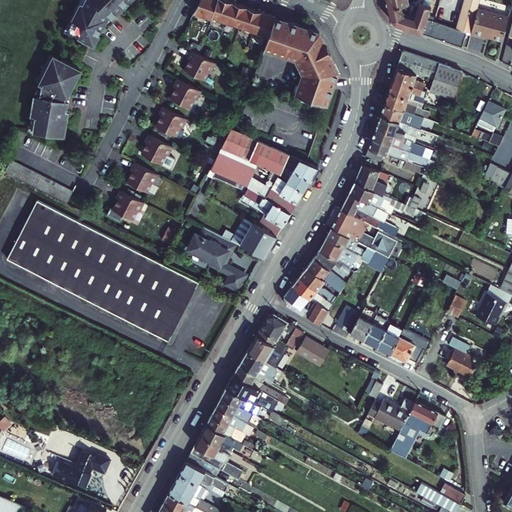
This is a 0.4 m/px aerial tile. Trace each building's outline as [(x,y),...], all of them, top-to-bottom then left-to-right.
[(81,0),(81,2),(76,0),(71,11),(74,12),(66,27),(69,29),(92,40),(102,20),(100,19),(104,11),(108,15),(115,8),(114,7),(119,2),(120,3),(123,0),(81,0)] [(195,0),(191,10),(208,16),(209,13),(215,15),(214,18),(222,21),(230,24),(231,21),(237,23),(243,25),(242,28),(250,30),(259,33),(260,31),(265,33),(262,43),(269,46),(270,46),(294,55),(301,70),(293,90),(324,101),(330,83),(336,67),(317,28),(235,0),(195,0)] [(400,1),(384,5),(387,16),(391,20),(418,29),(423,15),(427,3),(417,0),(415,0),(410,13),(398,8),(397,5),(400,4),(400,1)] [(460,0),(457,12),(472,17),(475,6),(476,0),(460,0)] [(472,17),(468,30),(483,36),(484,33),(490,35),(491,37),(500,40),(507,17),(475,6),(472,17)] [(66,27),(74,12),(71,11),(62,28),(68,31),(69,29),(66,27)] [(423,15),(418,29),(432,34),(459,44),(464,29),(468,30),(472,17),(457,12),(453,25),(423,15)] [(213,59),(189,47),(185,54),(187,55),(182,66),(202,77),(207,68),(208,69),(213,59)] [(394,64),(414,71),(431,77),(455,86),(460,70),(399,48),(394,64)] [(48,52),(44,61),(48,64),(53,54),(48,52)] [(79,67),(53,54),(48,64),(44,61),(36,78),(41,81),(40,86),(39,93),(35,93),(31,114),(36,115),(34,129),(62,134),(65,115),(63,114),(65,107),(63,107),(64,98),(65,93),(66,93),(79,67)] [(412,77),(414,71),(394,64),(390,76),(420,87),(422,81),(412,77)] [(462,73),(456,85),(467,90),(472,78),(462,73)] [(199,87),(174,75),(171,82),(173,83),(167,94),(188,104),(192,96),(194,97),(199,87)] [(390,76),(386,88),(416,99),(420,87),(390,76)] [(431,77),(426,89),(450,98),(455,86),(431,77)] [(416,99),(386,88),(382,100),(401,107),(412,111),(416,99)] [(504,107),(486,98),(476,121),(491,128),(494,122),(497,123),(504,107)] [(378,111),(417,125),(417,123),(409,120),(410,116),(400,112),(401,107),(382,100),(378,111)] [(185,115),(160,103),(157,110),(159,111),(153,122),(174,132),(178,123),(180,124),(185,115)] [(412,111),(401,107),(400,112),(410,116),(412,111)] [(374,124),(392,131),(400,134),(402,129),(414,133),(417,125),(378,111),(375,118),(374,124)] [(31,114),(30,114),(28,128),(34,129),(36,115),(31,114)] [(263,178),(270,182),(274,172),(276,169),(277,170),(281,162),(286,151),(229,124),(208,166),(243,183),(245,183),(249,173),(256,160),(269,166),(263,178)] [(374,124),(370,134),(407,149),(409,144),(401,140),(402,138),(391,134),(392,131),(374,124)] [(400,134),(403,135),(412,138),(414,133),(402,129),(400,134)] [(479,129),(476,136),(494,143),(499,133),(490,129),(487,133),(479,129)] [(171,143),(146,130),(143,138),(145,139),(139,150),(160,160),(164,151),(166,152),(171,143)] [(366,144),(382,150),(403,158),(405,153),(429,163),(431,158),(407,149),(370,134),(366,144)] [(366,144),(363,153),(378,159),(382,150),(366,144)] [(281,162),(308,176),(315,164),(286,151),(281,162)] [(10,156),(3,168),(10,171),(16,174),(22,177),(28,181),(34,184),(40,187),(47,190),(53,193),(59,196),(65,200),(72,188),(65,184),(59,181),(53,178),(47,175),(41,172),(34,168),(28,165),(22,162),(16,159),(10,156)] [(157,171),(132,158),(128,166),(131,167),(125,178),(146,188),(150,179),(152,180),(157,171)] [(387,171),(360,160),(353,177),(381,191),(385,180),(383,179),(387,171)] [(494,164),(486,160),(481,171),(489,175),(494,164)] [(288,172),(284,178),(301,188),(308,176),(281,162),(277,170),(276,169),(274,172),(278,175),(281,169),(288,172)] [(501,186),(508,171),(494,164),(489,175),(487,178),(494,181),(494,182),(501,186)] [(208,166),(203,175),(207,177),(209,172),(241,187),(243,183),(208,166)] [(511,169),(510,169),(502,185),(511,189),(511,188),(511,169)] [(301,188),(284,178),(278,175),(274,172),(270,182),(269,184),(294,199),(301,188)] [(288,209),(294,199),(269,184),(249,173),(245,183),(247,185),(288,209)] [(423,176),(411,204),(426,211),(438,183),(423,176)] [(353,177),(348,188),(371,200),(384,207),(390,195),(381,191),(353,177)] [(281,221),(288,209),(247,185),(244,189),(240,197),(263,210),(257,220),(275,231),(281,221)] [(143,199),(118,186),(114,194),(117,195),(112,205),(109,204),(105,212),(118,218),(121,211),(131,216),(136,207),(138,208),(143,199)] [(339,205),(367,219),(376,224),(379,218),(366,211),(371,200),(348,188),(339,205)] [(196,280),(35,197),(4,256),(166,339),(196,280)] [(339,205),(329,225),(353,237),(366,244),(375,248),(387,254),(396,237),(376,227),(372,235),(361,229),(367,219),(339,205)] [(252,217),(240,239),(264,252),(275,231),(257,220),(252,217)] [(385,220),(379,218),(376,224),(381,227),(385,220)] [(195,228),(186,244),(210,256),(208,260),(219,265),(218,266),(227,271),(223,281),(237,288),(246,272),(232,265),(233,263),(230,262),(231,261),(224,258),(227,253),(224,251),(232,236),(205,222),(200,231),(198,230),(195,228)] [(329,225),(324,234),(356,251),(360,254),(364,247),(351,240),(353,237),(329,225)] [(334,256),(337,258),(347,267),(356,251),(324,234),(316,247),(330,255),(331,254),(334,256)] [(224,251),(227,253),(224,258),(231,261),(230,262),(233,263),(232,265),(246,272),(247,269),(226,259),(237,239),(232,236),(224,251)] [(360,254),(369,259),(375,248),(366,244),(364,247),(360,254)] [(330,255),(316,247),(306,262),(322,276),(338,289),(344,280),(335,273),(327,266),(334,256),(331,254),(330,255)] [(306,262),(298,272),(332,300),(333,298),(331,296),(332,294),(321,285),(317,283),(322,276),(306,262)] [(511,290),(511,268),(507,266),(498,284),(510,290),(511,290)] [(332,300),(298,272),(291,281),(308,293),(313,297),(328,307),(332,300)] [(498,284),(489,280),(485,289),(505,299),(510,290),(498,284)] [(287,286),(283,294),(286,300),(302,310),(305,304),(302,302),(308,293),(291,281),(287,286)] [(485,289),(474,311),(493,321),(500,306),(501,307),(505,299),(485,289)] [(454,291),(446,307),(458,313),(466,297),(454,291)] [(313,297),(304,312),(320,321),(328,307),(313,297)] [(358,311),(345,304),(336,322),(349,329),(358,311)] [(266,311),(258,326),(275,336),(286,319),(272,310),(266,311)] [(363,336),(376,344),(389,319),(376,312),(372,319),(363,336)] [(350,329),(363,336),(372,319),(359,313),(350,329)] [(376,344),(389,350),(398,333),(401,326),(389,319),(376,344)] [(295,324),(284,341),(291,345),(299,331),(301,328),(295,324)] [(258,326),(255,331),(288,351),(289,349),(291,345),(284,341),(275,336),(258,326)] [(255,331),(245,346),(279,366),(282,368),(285,364),(281,362),(288,351),(255,331)] [(299,331),(291,345),(289,349),(294,352),(304,334),(299,331)] [(448,340),(455,343),(446,360),(469,372),(478,355),(466,349),(470,341),(452,332),(448,340)] [(402,357),(404,354),(411,340),(398,333),(389,350),(402,357)] [(304,334),(294,352),(317,364),(327,346),(304,334)] [(411,340),(404,354),(413,359),(422,341),(413,336),(411,340)] [(245,346),(238,359),(264,374),(271,379),(277,370),(279,366),(245,346)] [(238,359),(232,370),(266,389),(267,386),(260,381),(264,374),(238,359)] [(232,370),(224,383),(249,396),(253,398),(258,402),(266,406),(273,393),(266,389),(232,370)] [(377,376),(369,391),(376,395),(384,380),(377,376)] [(224,383),(219,393),(243,407),(249,396),(224,383)] [(279,393),(267,386),(266,389),(273,393),(278,396),(279,393)] [(243,407),(219,393),(213,403),(248,421),(253,412),(243,407)] [(375,397),(368,410),(400,426),(409,408),(384,395),(381,400),(375,397)] [(444,412),(415,396),(409,408),(400,426),(395,434),(390,445),(403,453),(417,425),(426,429),(431,420),(438,423),(444,412)] [(248,421),(213,403),(209,411),(233,425),(238,427),(243,430),(246,425),(248,421)] [(233,425),(209,411),(204,419),(239,438),(241,434),(236,431),(238,427),(233,425)] [(204,419),(199,430),(228,445),(232,437),(237,440),(239,438),(204,419)] [(246,425),(243,430),(247,432),(252,424),(248,421),(246,425)] [(266,431),(256,425),(253,431),(263,436),(266,431)] [(191,445),(188,449),(203,457),(237,474),(241,466),(224,457),(230,446),(228,445),(199,430),(191,445)] [(263,451),(245,442),(240,452),(249,456),(252,450),(261,455),(263,451)] [(105,469),(111,455),(99,450),(97,452),(82,446),(76,462),(61,456),(54,471),(69,478),(71,475),(86,482),(91,470),(93,464),(105,469)] [(203,457),(188,449),(184,457),(199,464),(203,457)] [(199,464),(184,457),(178,468),(198,479),(203,481),(209,484),(221,491),(227,480),(199,464)] [(178,468),(167,488),(206,508),(207,509),(212,511),(222,511),(224,509),(196,493),(200,487),(195,484),(198,479),(178,468)] [(458,500),(419,477),(414,486),(453,508),(458,500)] [(443,477),(438,485),(459,497),(463,489),(443,477)] [(203,481),(198,479),(195,484),(200,487),(203,481)] [(511,483),(502,501),(511,506),(511,483)] [(167,488),(162,497),(187,511),(188,511),(189,511),(190,511),(204,511),(206,508),(167,488)] [(20,511),(24,503),(0,492),(0,511),(20,511)] [(187,511),(162,497),(157,506),(161,508),(162,507),(170,511),(190,511),(189,511),(188,511),(187,511)] [(108,511),(110,510),(84,499),(77,511),(108,511)] [(437,511),(457,511),(441,503),(436,511),(437,511)]
